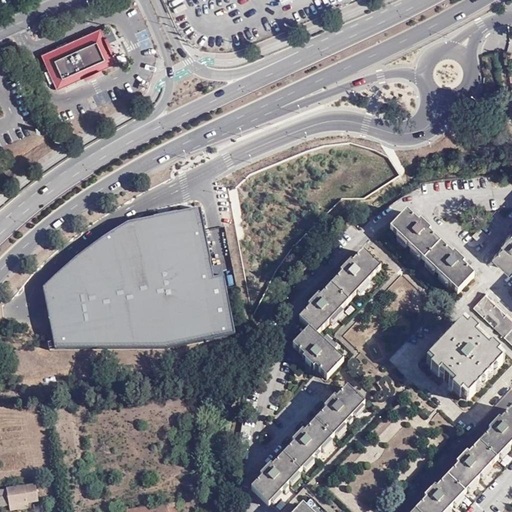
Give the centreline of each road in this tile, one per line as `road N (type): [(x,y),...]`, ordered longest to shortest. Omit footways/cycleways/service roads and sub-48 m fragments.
road 1 (secondary): [(0,271),(53,220),(130,172),(481,0)]
road 2 (secondary): [(423,0),(87,163),(0,227)]
